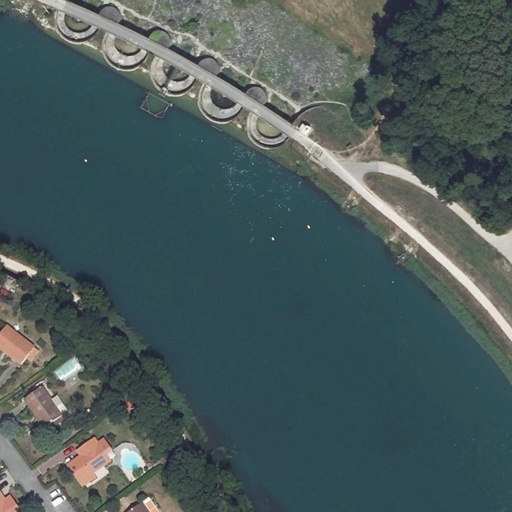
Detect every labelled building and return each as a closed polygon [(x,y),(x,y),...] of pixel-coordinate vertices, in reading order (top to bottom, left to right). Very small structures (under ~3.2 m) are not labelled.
[(63,0),(55,9),(53,21),(57,32),(64,39),(74,42),(87,40),(100,29),(105,32),(101,46),(104,57),(113,66),(125,70),(138,67),(149,54),(155,56),(150,73),(152,82),(161,91),(174,95),(186,91),(197,79),(203,83),(198,96),(199,108),(208,118),(222,122),(232,120),(245,108),(250,111),(245,124),(247,135),(255,144),(266,149),(278,148),(291,139),(299,118),(307,110),(322,106),(353,112),(374,69),(265,0),(63,0)] [(8,326),(0,336),(0,343),(11,352),(8,354),(22,365),(27,359),(31,362),(39,351),(35,348),(8,326)] [(0,343),(0,347),(8,354),(11,352),(0,343)] [(43,387),(25,400),(35,414),(38,412),(48,427),(63,416),(43,387)] [(38,412),(35,414),(45,429),(48,427),(38,412)] [(95,439),(80,450),(83,454),(81,456),(68,465),(83,486),(96,477),(94,473),(111,461),(106,455),(112,451),(105,441),(99,445),(95,439)] [(21,511),(13,499),(8,502),(6,500),(0,491),(0,511),(21,511)] [(160,511),(150,498),(129,511),(160,511)]
